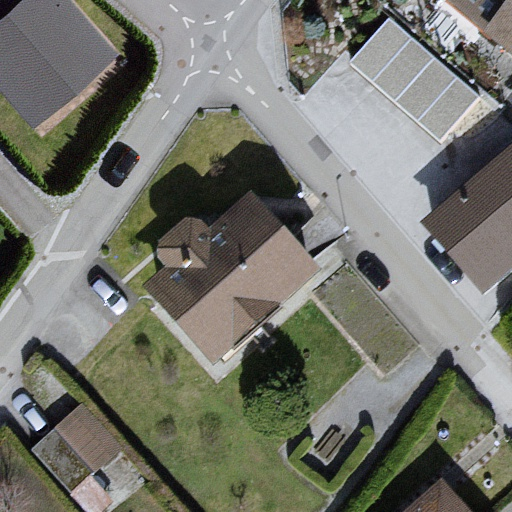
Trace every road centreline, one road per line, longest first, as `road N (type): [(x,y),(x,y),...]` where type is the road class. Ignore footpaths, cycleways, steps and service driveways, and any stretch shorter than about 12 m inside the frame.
road 1 (residential): [(511,389),(214,39)]
road 2 (residential): [(214,39),(0,357)]
